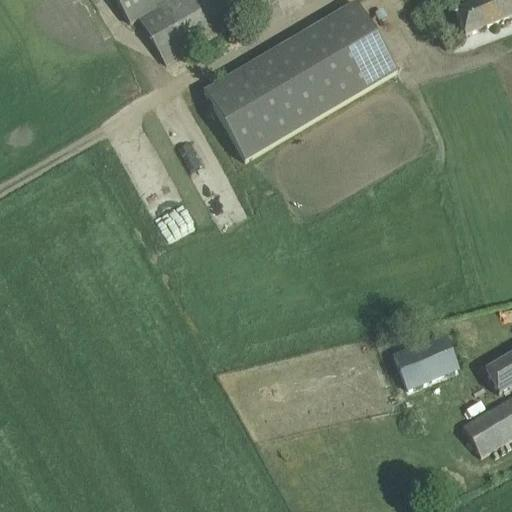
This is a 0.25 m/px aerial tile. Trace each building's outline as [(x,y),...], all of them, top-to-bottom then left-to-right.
[(114,0),(130,28),(139,22),(166,69),(184,58),(279,3),(277,0),(114,0)] [(464,39),(504,23),(511,19),(511,0),(456,0),(461,11),(454,14),(464,39)] [(397,76),(355,5),(203,95),(246,166),(397,76)] [(399,365),(412,392),(450,374),(437,347),(399,365)] [(482,461),(511,443),(511,357),(486,373),(500,397),(511,390),(511,402),(464,430),(482,461)] [(408,495),(418,510),(421,508),(420,507),(426,503),(417,489),(408,495)]
